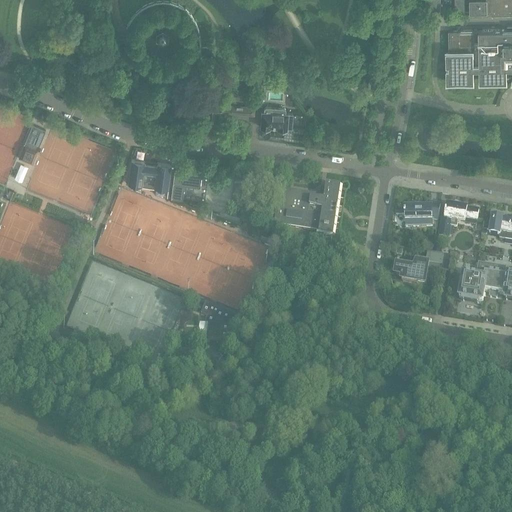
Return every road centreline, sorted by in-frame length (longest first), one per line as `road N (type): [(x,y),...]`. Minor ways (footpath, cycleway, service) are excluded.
road 1 (residential): [(367,167),(133,136),(0,85)]
road 2 (residential): [(511,340),(378,313),(368,284),(386,170)]
road 3 (residential): [(386,170),(410,0)]
road 4 (residential): [(390,0),(389,55),(367,167)]
road 5 (residential): [(386,170),(511,190)]
